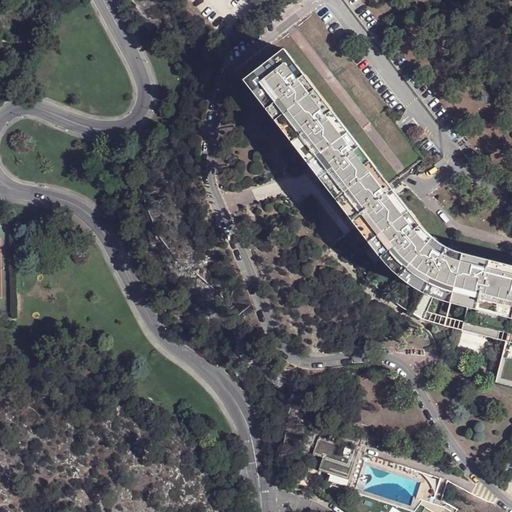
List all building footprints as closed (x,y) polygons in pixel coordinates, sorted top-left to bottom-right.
[(412,20),(401,6),(379,23),(389,37),(412,20)] [(511,267),(462,252),(455,249),(447,246),(439,241),(430,234),(422,225),(415,217),(410,210),(390,184),(352,135),(285,49),(246,80),(381,255),(385,259),(388,263),(393,269),(396,272),(402,276),(408,280),(414,284),(421,289),(428,292),(434,295),(441,298),(447,300),(470,304),(511,315),(511,267)] [(384,111),(352,135),(390,184),(422,159),(384,111)] [(466,320),(509,333),(511,321),(511,315),(470,304),(466,320)] [(511,321),(509,333),(497,381),(511,384),(511,321)] [(349,478),(363,438),(337,430),(333,442),(319,437),(314,454),(324,457),(319,469),(349,478)]
